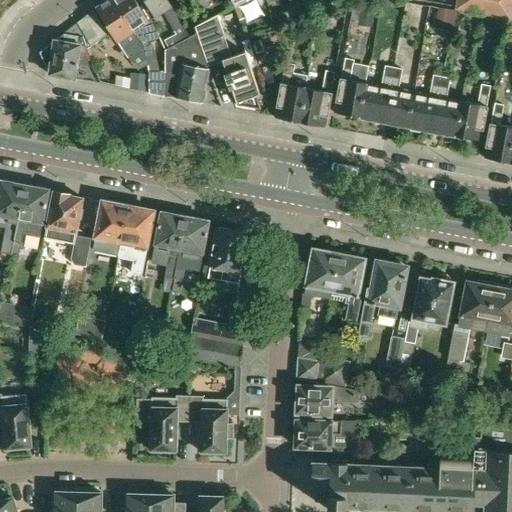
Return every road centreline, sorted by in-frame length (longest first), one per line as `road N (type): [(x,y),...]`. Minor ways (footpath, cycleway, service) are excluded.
road 1 (primary): [(0,143),(284,196)]
road 2 (primary): [(291,157),(8,102)]
road 3 (residential): [(270,476),(284,196)]
road 4 (residential): [(270,476),(0,475)]
road 5 (primary): [(284,196),(511,240)]
road 6 (primary): [(511,200),(291,157)]
road 7 (unclassified): [(8,102),(18,46),(62,0)]
